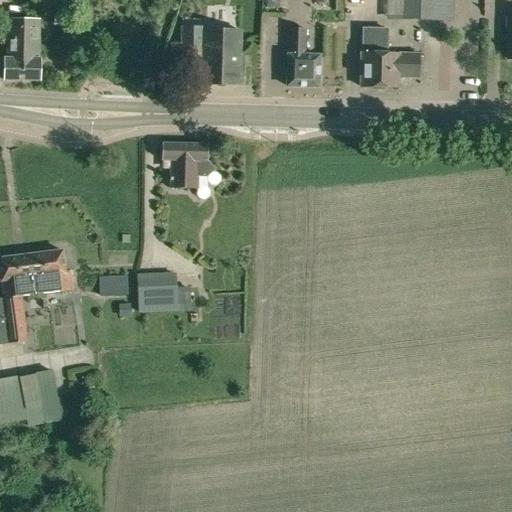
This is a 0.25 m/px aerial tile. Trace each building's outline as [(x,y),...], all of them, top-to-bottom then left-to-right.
[(402,0),(402,18),(453,19),(453,0),(402,0)] [(201,83),(239,84),(241,31),(240,31),(240,16),(215,15),(215,30),(206,30),(206,26),(180,26),(180,43),(170,42),(170,60),(182,61),(182,58),(202,58),(201,83)] [(4,80),(38,80),(39,20),(6,19),(6,58),(4,58),(4,80)] [(360,85),(394,86),(394,76),(419,77),(419,54),(387,53),(387,28),(362,27),(361,52),(360,85)] [(289,29),(288,54),(286,85),(318,87),(319,55),(303,55),(305,30),(289,29)] [(170,188),(197,188),(197,176),(206,177),(215,169),(207,161),(206,161),(207,145),(162,144),(162,160),(171,160),(170,188)] [(1,282),(3,298),(21,296),(60,291),(60,292),(72,290),(70,273),(65,273),(62,251),(0,258),(0,275),(1,282)] [(96,276),(98,298),(129,295),(126,272),(96,276)] [(136,276),(138,312),(176,310),(176,312),(190,311),(189,286),(175,287),(174,274),(136,276)] [(0,344),(26,341),(21,296),(3,298),(0,298),(0,344)] [(122,317),(130,317),(130,305),(121,306),(122,317)] [(220,307),(219,332),(232,332),(232,317),(248,317),(249,308),(220,307)] [(0,379),(0,427),(62,418),(52,370),(0,379)]
